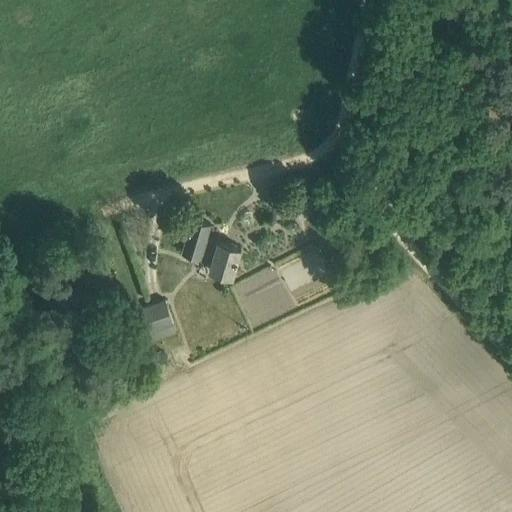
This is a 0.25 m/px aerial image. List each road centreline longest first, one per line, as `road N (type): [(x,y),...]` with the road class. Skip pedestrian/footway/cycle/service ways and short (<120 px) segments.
road 1 (track): [(511,220),(447,221),(368,200),(323,152),(360,0)]
road 2 (track): [(0,235),(323,152)]
road 3 (track): [(511,349),(368,200)]
